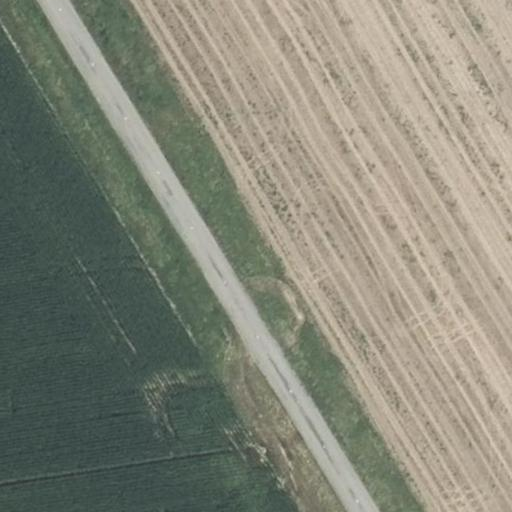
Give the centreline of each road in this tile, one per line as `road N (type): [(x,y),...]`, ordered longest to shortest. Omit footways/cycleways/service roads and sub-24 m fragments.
road 1 (tertiary): [(360,511),(52,0)]
road 2 (track): [(264,350),(247,373),(242,399),(311,511)]
